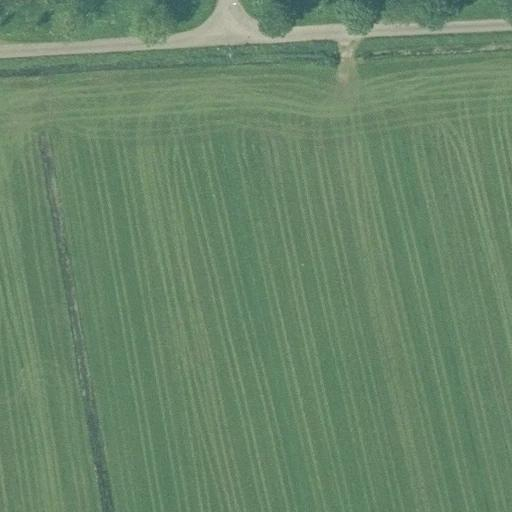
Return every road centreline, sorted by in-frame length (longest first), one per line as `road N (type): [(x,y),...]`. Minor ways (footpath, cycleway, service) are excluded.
road 1 (unclassified): [(230,41),(511,25)]
road 2 (unclassified): [(0,52),(230,41)]
